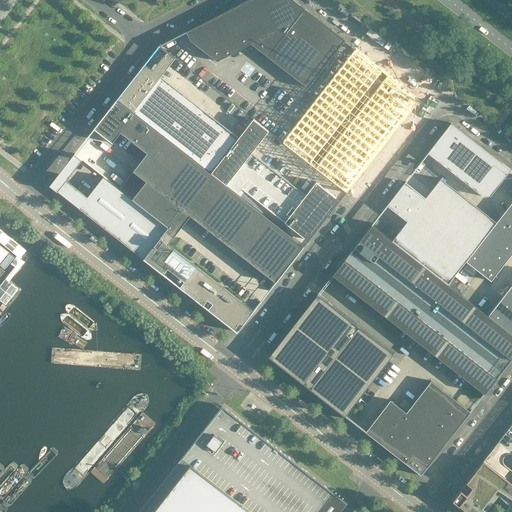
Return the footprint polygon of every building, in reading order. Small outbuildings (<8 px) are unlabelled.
[(247,0),(231,9),(190,30),(186,32),(190,41),(199,48),(200,48),(217,61),(251,44),(308,88),(344,41),(345,41),(345,40),(310,13),(309,13),(305,10),(305,9),(293,0),(247,0)] [(355,48),(283,142),(347,192),(411,109),(411,107),(410,106),(417,99),(403,88),(403,86),(355,48)] [(238,137),(161,76),(175,58),(167,52),(157,65),(153,70),(145,64),(117,99),(210,172),(238,137)] [(304,246),(117,100),(94,129),(113,143),(121,132),(147,153),(119,189),(168,227),(144,259),(147,261),(150,257),(154,261),(151,265),(237,332),(254,311),(169,244),(191,216),(276,283),(303,247),(304,246)] [(252,120),(211,173),(240,196),(244,190),(309,241),(335,207),(333,206),(338,200),(335,198),(336,197),(316,182),(304,197),(302,196),(303,194),(252,155),(251,156),(250,155),(268,132),(252,120)] [(511,170),(451,123),(428,153),(484,197),(491,196),(511,170)] [(88,197),(67,181),(82,160),(74,154),(59,174),(50,186),(143,259),(168,227),(104,177),(88,197)] [(466,261),(496,222),(441,179),(426,197),(417,190),(405,182),(387,205),(398,214),(407,221),(392,241),(448,284),(466,261)] [(491,281),(511,254),(511,202),(496,222),(466,261),(491,281)] [(359,240),(511,359),(511,358),(511,334),(448,284),(392,241),(372,225),(359,240)] [(0,268),(0,269),(10,257),(0,248),(0,268)] [(333,275),(409,334),(485,393),(497,378),(345,259),(333,275)] [(511,284),(500,300),(511,308),(511,284)] [(345,416),(394,353),(317,294),(269,355),(345,416)] [(488,315),(511,333),(511,308),(500,300),(488,315)] [(421,475),(471,412),(431,381),(406,412),(390,400),(366,432),(389,450),(421,475)] [(321,511),(331,500),(342,509),(345,506),(347,503),(246,424),(222,406),(182,457),(183,457),(181,459),(190,465),(153,511),(321,511)] [(511,424),(483,461),(511,483),(511,424)] [(511,511),(511,483),(483,461),(453,500),(467,511),(511,511)]
